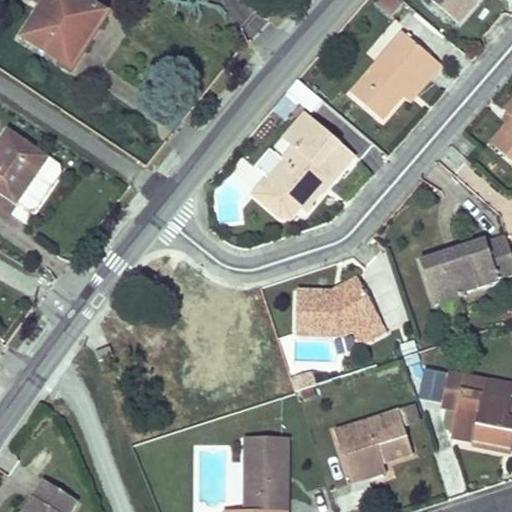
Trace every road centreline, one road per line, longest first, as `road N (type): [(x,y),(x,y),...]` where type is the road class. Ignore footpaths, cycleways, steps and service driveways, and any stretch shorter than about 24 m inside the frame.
road 1 (residential): [(158,214),(236,269),(332,244),(511,50)]
road 2 (tertiary): [(158,214),(336,0)]
road 3 (tertiary): [(0,414),(158,214)]
